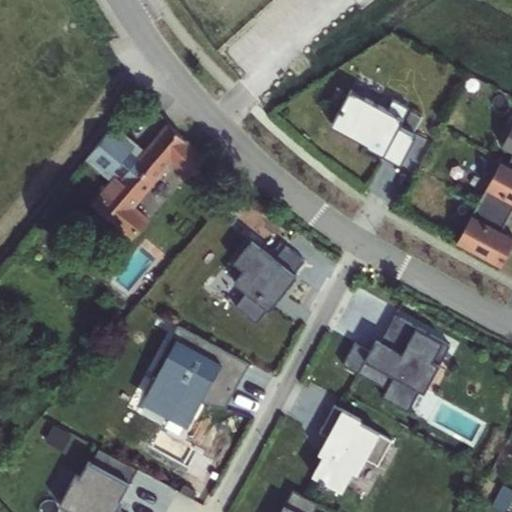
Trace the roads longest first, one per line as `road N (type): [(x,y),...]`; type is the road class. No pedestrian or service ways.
road 1 (residential): [(362,243),(304,204),(198,108),(122,0)]
road 2 (residential): [(362,243),(218,511)]
road 3 (residential): [(511,322),(362,243)]
